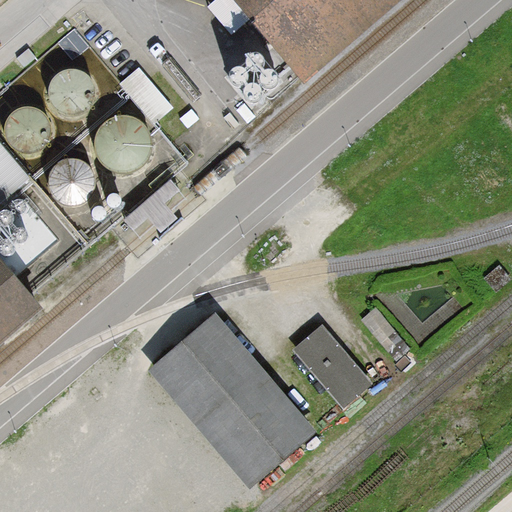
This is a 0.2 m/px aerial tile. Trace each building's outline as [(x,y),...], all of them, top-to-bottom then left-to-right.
[(232,0),(306,85),(405,0),(232,0)] [(79,73),(65,74),(59,77),(54,82),(51,89),(51,100),(56,108),(63,114),(77,115),(87,110),(91,105),(94,94),(91,83),(84,76),(79,73)] [(34,113),(19,113),(13,117),(8,122),(5,129),(6,140),(10,148),(18,153),(31,155),(41,150),(45,145),(48,134),(46,123),(39,116),(34,113)] [(133,121),(120,119),(112,122),(103,128),(97,140),(96,151),(101,163),(113,173),(125,175),(140,170),(150,157),(151,141),(146,130),(133,121)] [(80,164),(65,164),(60,168),(55,173),(52,180),(52,191),(57,199),(64,204),(78,206),(87,201),(92,196),(95,185),(92,174),(85,167),(80,164)] [(0,261),(0,350),(45,315),(0,261)] [(511,276),(501,263),(488,273),(499,287),(511,277),(511,276)] [(377,311),(363,324),(396,362),(410,349),(377,311)] [(217,314),(147,375),(247,491),(318,430),(217,314)] [(323,328),(295,351),(341,408),(370,386),(323,328)]
